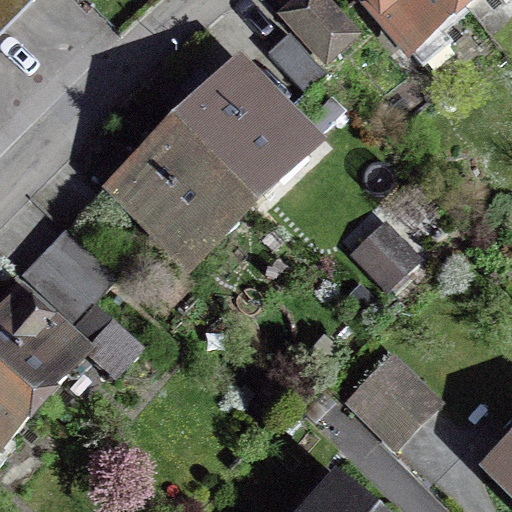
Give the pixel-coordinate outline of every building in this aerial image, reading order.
[(0,0),(0,36),(34,0),(0,0)] [(322,0),(298,0),(282,15),(326,64),(356,38),(322,0)] [(466,8),(459,0),(368,0),(414,53),(466,8)] [(289,36),(268,55),(306,97),(328,78),(289,36)] [(182,136),(245,201),(270,176),(265,171),(295,143),(237,83),(195,124),(182,136)] [(245,201),(182,136),(171,147),(128,189),(185,247),(214,219),(220,225),(245,201)] [(390,237),(363,263),(389,290),(416,264),(390,237)] [(115,284),(71,242),(30,284),(72,325),(92,305),(93,306),(115,284)] [(0,372),(39,408),(87,355),(85,353),(21,295),(0,318),(0,372)] [(144,351),(112,323),(85,353),(87,355),(117,381),(144,351)] [(439,406),(393,361),(351,403),(396,449),(439,406)] [(0,451),(39,408),(0,372),(0,451)] [(269,376),(245,396),(257,410),(281,390),(269,376)] [(511,442),(486,468),(511,494),(511,442)] [(371,511),(338,481),(309,511),(371,511)]
